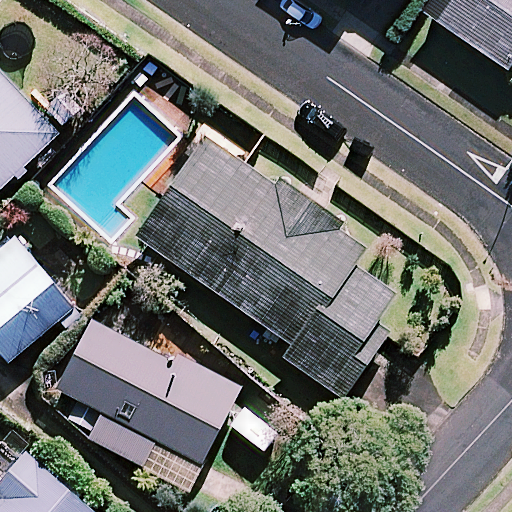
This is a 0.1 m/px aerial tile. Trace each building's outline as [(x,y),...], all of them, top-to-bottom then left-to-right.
[(511,0),(456,0),(442,21),(511,68),(511,0)] [(0,195),(61,139),(0,73),(0,195)] [(276,186),(206,138),(136,240),(294,349),(285,361),(345,402),(393,334),(379,324),(398,297),(356,268),(368,250),(342,232),(346,225),(280,179),(276,186)] [(75,309),(16,240),(0,253),(0,354),(9,365),(75,309)] [(180,357),(176,366),(94,323),(57,392),(104,417),(91,442),(143,470),(158,443),(203,467),(244,391),(180,357)] [(158,443),(143,470),(189,494),(203,467),(158,443)] [(88,511),(23,455),(1,481),(0,480),(0,511),(88,511)]
